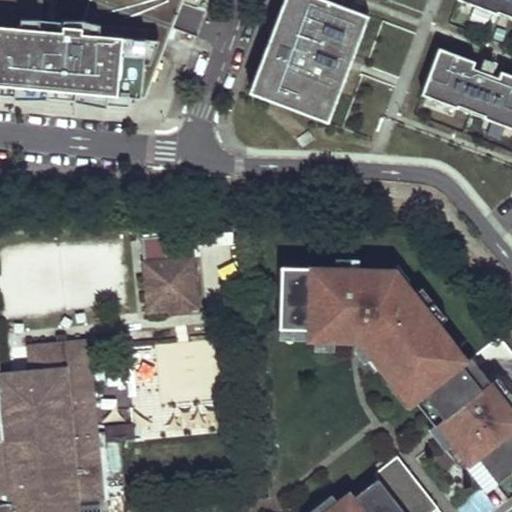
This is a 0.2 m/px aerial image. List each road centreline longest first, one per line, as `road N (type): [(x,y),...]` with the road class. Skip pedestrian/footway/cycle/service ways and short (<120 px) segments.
road 1 (residential): [(197,151),(216,163),(439,178),(511,261)]
road 2 (residential): [(197,151),(0,135)]
road 3 (residential): [(240,0),(201,108),(197,151)]
